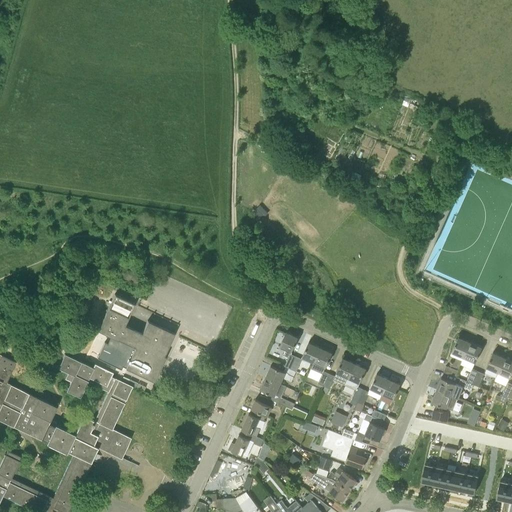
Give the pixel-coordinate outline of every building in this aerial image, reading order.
[(268,213),(260,205),(256,210),(254,212),(261,221),(264,218),(268,213)] [(117,339),(130,344),(136,332),(128,329),(129,327),(124,325),(134,303),(114,294),(97,330),(117,339)] [(500,304),(488,299),(487,302),(499,307),(500,304)] [(164,355),(173,334),(174,333),(147,320),(142,335),(136,332),(130,344),(120,365),(125,367),(154,381),(165,356),(164,355)] [(284,366),(286,367),(290,369),(296,356),(291,354),(298,337),(286,332),(280,346),(286,349),(284,355),(288,357),(284,366)] [(463,357),(470,342),(458,337),(452,351),(463,357)] [(302,357),(314,362),(321,347),(309,342),(302,357)] [(475,362),(482,347),(470,342),(463,357),(475,362)] [(312,367),(323,372),(324,371),(332,353),(321,347),(314,362),(312,367)] [(505,357),(493,352),(486,367),(498,372),(505,357)] [(0,500),(2,495),(38,511),(67,511),(90,464),(91,461),(89,460),(96,446),(121,458),(125,448),(131,437),(112,428),(132,387),(119,380),(111,377),(113,372),(94,363),(92,367),(64,354),(58,368),(67,372),(64,378),(70,381),(66,390),(80,397),(87,381),(108,391),(94,420),(83,415),(74,433),(55,424),(54,425),(48,423),(56,406),(6,382),(16,361),(2,355),(0,353),(0,500)] [(296,371),(302,359),(296,356),(290,369),(296,371)] [(345,384),(355,363),(343,357),(336,372),(337,373),(335,376),(329,373),(324,385),(329,388),(333,379),(345,384)] [(510,377),(511,372),(511,360),(505,357),(498,372),(510,377)] [(358,386),(366,368),(355,363),(345,384),(356,389),(350,402),(356,404),(358,401),(363,389),(358,386)] [(296,371),(290,369),(286,367),(284,371),(271,365),(265,377),(280,383),(283,377),(292,381),(296,371)] [(459,371),(446,366),(443,372),(456,377),(459,371)] [(472,368),(467,381),(472,383),(478,371),(472,368)] [(318,383),(324,385),(329,373),(324,371),(323,372),(318,383)] [(483,373),(478,371),(472,383),(473,384),(478,386),(483,373)] [(389,378),(377,373),(370,388),(382,393),(389,378)] [(286,386),(280,383),(265,377),(260,389),(282,399),(280,404),(292,409),(295,403),(282,397),(286,386)] [(436,389),(451,395),(454,389),(461,392),(463,386),(470,389),(473,384),(472,383),(467,381),(461,378),(458,384),(441,377),(436,389)] [(382,393),(394,399),(400,384),(389,378),(382,393)] [(511,383),(508,382),(502,394),(508,397),(511,387),(511,383)] [(369,391),(363,389),(358,401),(363,403),(369,391)] [(431,401),(453,410),(458,398),(451,395),(436,389),(431,401)] [(255,410),(266,415),(267,416),(274,401),(263,396),(260,401),(255,399),(251,408),(255,410)] [(475,423),(481,410),(474,407),(469,421),(475,423)] [(432,418),(448,421),(449,412),(434,409),(432,418)] [(264,420),(266,415),(255,410),(253,415),(249,413),(241,429),(245,431),(246,431),(252,434),(256,436),(257,436),(260,428),(255,426),(259,418),(264,420)] [(372,416),(383,421),(386,414),(374,410),(372,416)] [(331,421),(341,426),(345,416),(336,411),(331,421)] [(326,417),(315,412),(312,420),(323,424),(326,417)] [(372,416),(370,421),(365,433),(380,440),(385,428),(381,426),(383,421),(372,416)] [(502,419),(497,426),(504,431),(509,423),(502,419)] [(304,422),(302,428),(315,433),(317,426),(304,422)] [(354,439),(355,439),(357,433),(344,428),(342,434),(354,439)] [(342,434),(329,430),(323,445),(334,449),(332,456),(346,461),(363,468),(366,458),(356,454),(357,449),(351,447),(354,439),(342,434)] [(229,449),(232,450),(242,455),(250,440),(254,442),(256,436),(252,434),(246,431),(245,431),(243,436),(239,435),(235,444),(232,442),(229,449)] [(254,444),(260,446),(263,440),(256,437),(254,444)] [(301,459),(293,452),(288,458),(297,464),(301,459)] [(329,469),(333,460),(321,456),(318,465),(329,469)] [(258,457),(255,465),(258,466),(263,472),(269,467),(262,459),(258,457)] [(425,463),(421,481),(431,484),(435,466),(425,463)] [(435,466),(431,484),(442,486),(446,468),(435,466)] [(481,466),(479,476),(486,477),(488,468),(481,466)] [(332,478),(350,490),(357,480),(344,471),(343,471),(339,468),(335,474),(331,472),(328,477),(332,478)] [(446,468),(442,486),(453,488),(457,471),(446,468)] [(457,471),(453,488),(464,491),(468,473),(457,471)] [(329,491),(342,501),(350,490),(332,478),(328,477),(315,472),(311,478),(329,491)] [(468,473),(464,491),(474,493),(478,475),(468,473)] [(500,480),(496,498),(507,501),(510,483),(500,480)] [(322,511),(318,507),(324,502),(310,493),(305,497),(309,502),(302,507),(302,508),(305,511),(322,511)] [(282,511),(276,503),(270,495),(264,500),(271,510),(268,511),(282,511)] [(248,511),(258,507),(250,496),(240,503),(243,509),(244,511),(248,511)] [(305,511),(302,508),(302,507),(301,506),(293,511),(292,511),(281,499),(276,503),(282,511),(305,511)]
